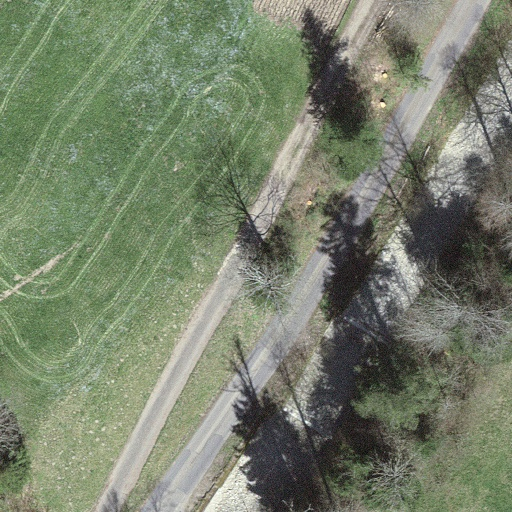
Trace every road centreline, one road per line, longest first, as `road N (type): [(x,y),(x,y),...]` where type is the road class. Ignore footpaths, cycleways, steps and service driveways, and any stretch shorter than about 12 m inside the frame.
road 1 (unclassified): [(472,0),(153,511)]
road 2 (track): [(108,511),(191,344),(384,0)]
